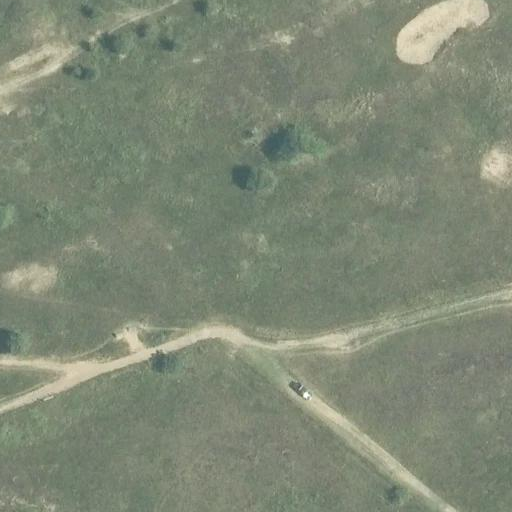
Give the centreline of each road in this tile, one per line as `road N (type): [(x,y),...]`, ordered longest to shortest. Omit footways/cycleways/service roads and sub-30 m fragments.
road 1 (track): [(511,293),(297,343),(237,335)]
road 2 (track): [(452,511),(237,335)]
road 3 (track): [(106,367),(192,337),(237,335)]
